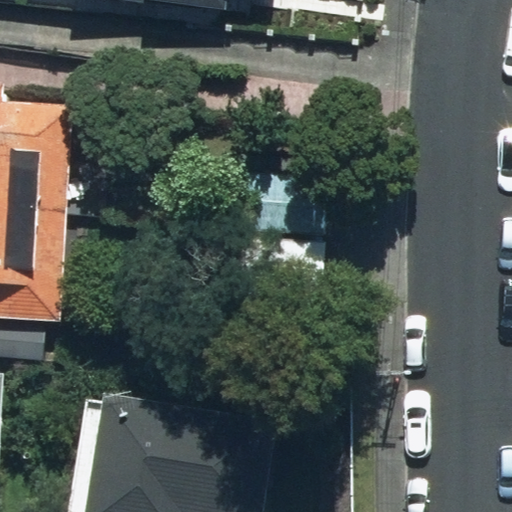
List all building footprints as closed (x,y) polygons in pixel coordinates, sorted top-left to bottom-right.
[(0,310),(73,314),(83,102),(18,99),(19,78),(0,77),(0,310)] [(262,232),(338,235),(341,177),(264,174),(262,232)] [(338,235),(262,232),(259,289),(336,292),(338,235)] [(0,479),(11,480),(13,362),(0,361),(0,479)] [(276,511),(289,409),(99,387),(83,511),(276,511)]
